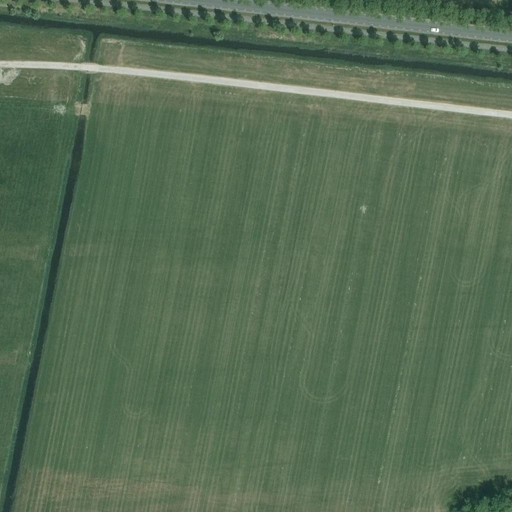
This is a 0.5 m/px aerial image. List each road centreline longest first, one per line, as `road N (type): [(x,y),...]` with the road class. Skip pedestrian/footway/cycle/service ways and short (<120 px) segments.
road 1 (track): [(511,115),(0,64)]
road 2 (secondary): [(511,37),(190,0)]
